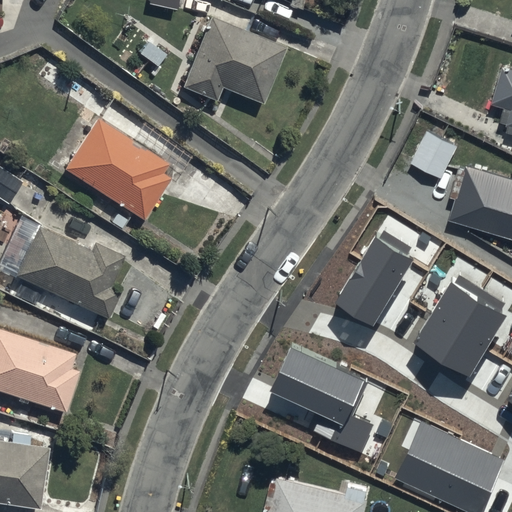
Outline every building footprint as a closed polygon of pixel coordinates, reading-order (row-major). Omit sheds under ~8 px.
[(284,49),(211,20),(184,88),(217,101),(220,91),(261,107),(284,49)] [(49,55),(35,74),(85,108),(98,89),(49,55)] [(511,62),(500,60),(485,108),(511,116),(511,62)] [(90,115),(61,161),(140,210),(169,164),(90,115)] [(456,138),(425,123),(409,155),(440,171),(456,138)] [(511,169),(465,156),(448,210),(511,229),(511,169)] [(0,169),(0,200),(8,205),(22,183),(0,169)] [(37,229),(14,278),(108,321),(120,296),(109,291),(124,259),(94,245),(90,253),(37,229)] [(416,255),(378,232),(337,300),(375,323),(416,255)] [(509,312),(455,278),(414,343),(468,377),(509,312)] [(0,322),(0,384),(62,404),(75,363),(66,360),(71,345),(0,322)] [(366,380),(291,346),(270,391),(321,415),(313,432),(360,454),(374,425),(350,414),(366,380)] [(480,511),(505,460),(421,422),(394,478),(467,511),(480,511)] [(45,440),(0,433),(0,496),(35,502),(45,440)] [(360,511),(366,490),(276,468),(264,511),(360,511)]
